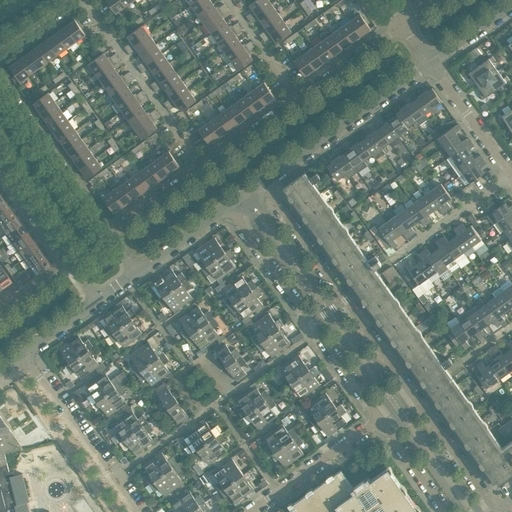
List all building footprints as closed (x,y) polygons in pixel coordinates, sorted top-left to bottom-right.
[(125,6),(120,0),(106,0),(116,13),(125,6)] [(212,3),(210,0),(197,0),(191,5),(197,14),(212,3)] [(249,20),(271,4),(268,0),(255,0),(249,5),(253,11),(246,16),(249,20)] [(308,6),(304,0),(300,3),(304,9),(308,6)] [(204,23),(219,13),(226,7),(224,4),(216,9),(212,3),(197,14),(204,23)] [(263,24),(278,13),(271,4),(249,20),(251,23),(259,18),(263,24)] [(226,22),(223,18),(222,16),(229,11),(226,7),(219,13),(204,23),(211,33),(226,22)] [(262,38),(284,22),(278,13),(263,24),(267,29),(259,35),(262,38)] [(370,29),(360,14),(350,21),(361,36),(370,29)] [(86,35),(75,19),(65,26),(76,41),(86,35)] [(361,36),(350,21),(341,27),(352,43),(361,36)] [(217,42),(232,31),(240,26),(237,22),(230,28),(226,22),(211,33),(217,42)] [(276,43),(291,32),(284,22),(262,38),(264,42),(272,37),(276,43)] [(127,51),(149,35),(142,25),(127,36),(131,42),(124,47),(127,51)] [(76,41),(65,26),(56,33),(67,48),(76,41)] [(239,41),(236,37),(235,35),(242,30),(240,26),(232,31),(217,42),(224,51),(239,41)] [(352,43),(341,27),(331,34),(342,49),(352,43)] [(67,48),(56,33),(47,40),(57,55),(67,48)] [(342,49),(331,34),(322,41),(333,56),(342,49)] [(141,55),(156,44),(149,35),(127,51),(129,54),(137,49),(141,55)] [(57,55),(47,40),(37,46),(48,61),(57,55)] [(231,61),(246,50),(253,45),(250,41),(243,46),(239,41),(224,51),(231,61)] [(333,56),(322,41),(313,47),(324,62),(333,56)] [(140,69),(162,53),(156,44),(141,55),(145,60),(137,66),(140,69)] [(253,59),(249,55),(248,53),(256,48),(253,45),(246,50),(231,61),(237,70),(253,59)] [(48,61),(37,46),(28,53),(39,68),(48,61)] [(324,62),(313,47),(304,54),(314,69),(324,62)] [(39,68),(28,53),(19,59),(30,75),(39,68)] [(95,73),(110,62),(118,57),(115,54),(108,59),(103,53),(88,63),(95,73)] [(154,73),(169,63),(162,53),(140,69),(142,73),(150,68),(154,73)] [(314,69),(304,54),(294,61),(305,76),(314,69)] [(497,71),(492,63),(495,60),(492,56),(479,66),(487,78),(497,71)] [(117,72),(114,68),(113,66),(120,61),(118,57),(110,62),(95,73),(102,82),(117,72)] [(30,75),(19,59),(9,66),(20,81),(30,75)] [(153,88),(176,72),(169,63),(154,73),(158,79),(151,84),(153,88)] [(487,78),(479,66),(465,75),(468,80),(472,77),(477,85),(487,78)] [(496,90),(509,80),(506,76),(503,78),(497,71),(487,78),(496,90)] [(108,92),(124,81),(131,76),(128,72),(121,77),(117,72),(102,82),(108,92)] [(167,92),(182,81),(176,72),(153,88),(156,92),(163,86),(167,92)] [(130,90),(127,86),(126,85),(133,79),(131,76),(124,81),(108,92),(115,101),(130,90)] [(496,90),(487,78),(477,85),(483,93),(479,95),(482,100),(496,90)] [(166,106),(189,90),(182,81),(167,92),(171,98),(164,103),(166,106)] [(275,97),(264,82),(254,89),(265,104),(275,97)] [(422,93),(423,94),(436,113),(439,111),(436,106),(442,102),(432,88),(427,91),(426,90),(422,93)] [(265,104),(254,89),(245,96),(256,111),(265,104)] [(122,110),(137,100),(144,94),(142,91),(134,96),(130,90),(115,101),(122,110)] [(181,111),(196,100),(189,90),(166,106),(169,110),(176,105),(181,111)] [(40,113),(55,102),(48,92),(33,103),(40,113)] [(418,97),(414,100),(424,115),(430,110),(433,115),(436,113),(423,94),(422,93),(421,93),(418,96),(418,97)] [(144,109),(141,105),(140,103),(147,98),(144,94),(137,100),(122,110),(128,120),(144,109)] [(256,111),(245,96),(236,102),(247,117),(256,111)] [(405,105),(404,106),(405,107),(419,125),(427,119),(424,115),(414,100),(414,101),(409,104),(409,102),(405,105)] [(47,122),(62,111),(55,102),(40,113),(47,122)] [(247,117),(236,102),(227,109),(237,124),(247,117)] [(401,110),(396,113),(397,115),(398,115),(406,127),(407,127),(412,123),(416,128),(418,126),(419,125),(405,107),(404,106),(400,109),(401,110)] [(135,129),(150,118),(157,113),(155,109),(148,114),(144,109),(128,120),(135,129)] [(237,124),(227,109),(217,116),(228,131),(237,124)] [(511,127),(511,109),(498,118),(501,123),(504,121),(509,129),(511,127)] [(53,131),(68,120),(62,111),(47,122),(53,131)] [(157,128),(154,123),(153,122),(160,117),(157,113),(150,118),(135,129),(142,139),(157,128)] [(388,120),(389,121),(402,140),(405,138),(402,134),(408,129),(407,127),(406,127),(398,115),(397,115),(393,118),(392,117),(388,120)] [(228,131),(217,116),(208,122),(219,137),(228,131)] [(450,120),(444,125),(447,128),(456,122),(454,119),(451,121),(450,120)] [(60,141),(75,130),(68,120),(53,131),(60,141)] [(384,124),(380,128),(390,142),(393,146),(402,140),(389,121),(388,120),(387,121),(384,123),(384,124)] [(219,137),(208,122),(198,129),(209,144),(219,137)] [(458,124),(438,138),(444,147),(458,137),(455,132),(457,131),(461,128),(458,124)] [(371,132),(370,133),(371,134),(385,153),(387,151),(384,146),(390,142),(380,128),(375,131),(375,130),(371,132)] [(67,150),(82,139),(75,130),(60,141),(67,150)] [(429,141),(436,136),(433,132),(426,137),(429,141)] [(367,137),(362,140),(373,154),(372,155),(376,159),(385,153),(371,134),(370,133),(366,136),(367,137)] [(458,137),(444,147),(450,156),(471,142),(468,137),(464,140),(462,142),(458,137)] [(73,159),(88,148),(82,139),(67,150),(73,159)] [(353,145),(354,147),(367,165),(370,163),(367,159),(372,155),(373,154),(362,140),(358,143),(357,142),(353,145)] [(450,156),(446,159),(453,168),(471,155),(471,154),(468,150),(470,148),(474,146),(471,142),(450,156)] [(349,150),(345,153),(358,172),(367,165),(354,147),(353,145),(352,146),(348,148),(349,150)] [(80,168),(95,158),(88,148),(73,159),(80,168)] [(179,166),(168,150),(159,157),(170,172),(179,166)] [(336,158),(335,158),(336,159),(349,178),(358,172),(345,153),(340,156),(339,155),(336,158)] [(471,155),(453,168),(459,177),(463,174),(483,159),(480,155),(476,158),(474,159),(471,155)] [(170,172),(159,157),(150,164),(160,179),(170,172)] [(87,178),(102,167),(95,158),(80,168),(87,178)] [(332,162),(327,166),(337,180),(343,175),(347,180),(349,178),(336,159),(335,158),(331,161),(332,162)] [(483,159),(463,174),(470,183),(484,173),(480,168),(482,166),(486,163),(483,159)] [(404,161),(399,164),(403,170),(408,167),(404,161)] [(160,179),(150,164),(140,171),(151,186),(160,179)] [(151,186),(140,171),(131,177),(142,192),(151,186)] [(511,443),(501,452),(465,400),(443,369),(452,363),(452,362),(451,361),(451,360),(450,359),(449,358),(448,358),(439,364),(372,271),(381,264),(379,260),(378,259),(377,257),(376,256),(375,255),(366,262),(311,185),(320,178),(320,177),(319,176),(318,175),(317,174),(316,173),(307,180),(303,174),(283,188),(288,195),(291,193),(296,200),(293,202),(362,297),(364,296),(369,303),(367,304),(376,318),(379,316),(384,323),(381,325),(391,339),(394,337),(399,344),(396,346),(406,359),(408,357),(413,364),(411,366),(479,462),(482,460),(487,467),(484,469),(494,482),(496,481),(499,485),(511,475),(511,443)] [(97,180),(95,176),(89,180),(92,185),(98,181),(97,180)] [(142,192),(131,177),(122,184),(133,199),(142,192)] [(451,198),(444,187),(441,183),(432,190),(446,210),(450,207),(446,201),(451,198)] [(133,199),(122,184),(112,190),(123,206),(133,199)] [(123,206),(112,190),(103,197),(114,213),(123,206)] [(446,210),(432,190),(423,196),(433,210),(438,207),(442,213),(446,210)] [(433,210),(423,196),(414,202),(428,223),(433,220),(428,214),(433,210)] [(2,198),(0,199),(0,212),(8,206),(2,198)] [(353,198),(348,202),(351,207),(357,203),(353,198)] [(428,223),(414,202),(405,209),(415,223),(420,220),(424,226),(428,223)] [(493,225),(511,211),(511,204),(509,207),(505,202),(487,215),(493,225)] [(8,206),(0,212),(0,225),(14,215),(8,206)] [(415,223),(405,209),(396,215),(411,235),(415,232),(411,226),(415,223)] [(500,233),(504,230),(511,224),(511,211),(493,225),(500,233)] [(477,221),(472,213),(467,217),(472,224),(477,221)] [(14,215),(0,225),(0,227),(5,234),(20,223),(14,215)] [(411,235),(396,215),(388,221),(398,236),(402,232),(407,238),(411,235)] [(398,236),(388,221),(379,228),(380,230),(375,233),(386,249),(391,246),(393,248),(398,245),(393,239),(398,236)] [(11,243),(26,232),(20,223),(5,234),(11,243)] [(484,244),(471,225),(466,229),(462,223),(457,226),(472,246),(475,250),(484,244)] [(472,246),(457,226),(453,229),(457,235),(453,238),(463,252),(472,246)] [(17,251),(32,240),(26,232),(11,243),(17,251)] [(463,252),(453,238),(448,241),(444,235),(440,238),(457,263),(466,256),(463,252)] [(214,237),(205,244),(216,259),(225,252),(214,237)] [(457,263),(440,238),(436,241),(440,247),(435,251),(448,269),(457,263)] [(23,259),(38,248),(32,240),(17,251),(23,259)] [(205,244),(196,251),(201,258),(196,261),(202,269),(216,259),(205,244)] [(386,249),(384,250),(388,256),(395,251),(393,248),(391,246),(386,249)] [(29,268),(44,257),(38,248),(23,259),(29,268)] [(448,269),(435,251),(431,254),(426,248),(422,251),(437,271),(439,275),(448,269)] [(225,252),(216,259),(226,274),(236,267),(230,259),(235,256),(230,249),(225,252)] [(437,271),(422,251),(418,254),(422,260),(418,263),(428,277),(437,271)] [(35,276),(50,265),(44,257),(29,268),(35,276)] [(216,259),(202,269),(207,276),(212,283),(216,279),(217,280),(221,278),(226,274),(216,259)] [(428,277),(418,263),(413,266),(409,261),(404,264),(410,272),(405,276),(414,288),(428,277)] [(249,274),(256,269),(253,264),(246,269),(249,274)] [(0,284),(2,288),(11,281),(0,266),(0,284)] [(399,276),(393,268),(393,267),(392,267),(391,266),(391,267),(390,267),(382,273),(389,283),(399,276)] [(187,280),(181,272),(176,276),(171,268),(162,275),(172,290),(187,280)] [(172,290),(162,275),(152,281),(163,296),(172,290)] [(257,287),(252,279),(247,283),(242,275),(232,282),(243,297),(257,287)] [(192,298),(187,291),(192,287),(187,280),(172,290),(183,305),(192,298)] [(220,284),(215,288),(218,292),(223,288),(227,286),(224,282),(220,284)] [(243,297),(232,282),(227,286),(223,288),(228,296),(223,299),(229,307),(243,297)] [(263,305),(258,298),(262,294),(257,287),(243,297),(254,312),(259,308),(263,305)] [(501,287),(492,293),(495,297),(505,311),(510,308),(511,310),(511,311),(511,302),(504,291),(501,287)] [(183,305),(172,290),(163,296),(158,300),(163,308),(168,304),(174,311),(179,308),(183,305)] [(423,293),(418,297),(422,303),(427,299),(423,293)] [(254,312),(243,297),(229,307),(234,314),(239,311),(244,318),(242,320),(245,324),(251,319),(248,316),(254,312)] [(495,297),(486,303),(501,323),(505,320),(502,317),(501,315),(505,311),(495,297)] [(486,303),(477,310),(488,324),(492,321),(494,323),(496,326),(501,323),(486,303)] [(137,315),(131,308),(127,311),(121,304),(112,310),(123,325),(137,315)] [(214,318),(208,310),(204,314),(198,306),(189,313),(199,328),(214,318)] [(474,306),(466,312),(483,336),(487,333),(485,329),(483,327),(488,324),(477,310),(474,306)] [(123,325),(112,310),(103,317),(108,325),(103,328),(108,336),(123,325)] [(163,312),(158,316),(163,322),(167,319),(163,312)] [(466,312),(457,318),(460,322),(470,336),(475,333),(476,335),(479,339),(483,336),(466,312)] [(199,328),(189,313),(179,319),(185,327),(180,330),(185,338),(199,328)] [(269,313),(259,320),(270,335),(281,327),(285,324),(281,318),(275,322),(269,313)] [(143,334),(137,326),(142,323),(137,315),(123,325),(133,340),(143,334)] [(456,317),(447,323),(452,330),(447,333),(455,345),(460,342),(465,349),(470,346),(467,342),(465,340),(470,336),(460,322),(457,318),(456,317)] [(220,336),(214,329),(219,325),(214,318),(199,328),(210,343),(215,339),(220,336)] [(251,320),(244,325),(247,329),(250,326),(255,334),(251,337),(256,345),(270,335),(259,320),(254,324),(251,320)] [(133,340),(123,325),(108,336),(114,343),(119,339),(124,347),(133,340)] [(281,327),(270,335),(281,350),(290,343),(284,334),(286,333),(281,327)] [(210,343),(199,328),(185,338),(191,345),(195,342),(201,349),(204,347),(210,343)] [(218,343),(225,338),(222,334),(220,336),(215,339),(218,343)] [(93,346),(88,339),(83,342),(78,335),(68,341),(79,356),(93,346)] [(270,335),(256,345),(261,352),(266,349),(271,356),(275,354),(277,353),(281,350),(270,335)] [(79,356),(68,341),(59,348),(70,363),(79,356)] [(164,353),(159,346),(154,349),(148,342),(139,348),(150,363),(164,353)] [(241,356),(236,348),(231,352),(225,344),(221,347),(216,351),(226,366),(241,356)] [(99,365),(94,357),(99,354),(93,346),(79,356),(90,371),(96,367),(99,365)] [(201,355),(207,351),(204,347),(201,349),(198,351),(201,355)] [(150,363),(139,348),(130,355),(135,363),(130,366),(135,374),(150,363)] [(511,369),(511,358),(507,351),(503,355),(499,349),(494,352),(509,372),(511,369)] [(509,372),(494,352),(490,355),(494,361),(490,364),(500,378),(509,372)] [(170,372),(164,364),(169,361),(164,353),(150,363),(160,378),(166,374),(170,372)] [(309,370),(298,355),(289,361),(300,376),(309,370)] [(90,371),(79,356),(70,363),(65,367),(70,374),(75,370),(80,378),(90,371)] [(247,374),(241,367),(246,363),(241,356),(226,366),(237,381),(247,374)] [(289,361),(285,364),(280,368),(285,375),(280,379),(285,386),(300,376),(289,361)] [(500,378),(490,364),(485,367),(481,361),(471,368),(485,388),(490,384),(491,385),(500,378)] [(160,378),(150,363),(135,374),(141,381),(146,377),(151,385),(160,378)] [(320,385),(309,370),(300,376),(310,391),(320,385)] [(102,375),(96,379),(106,394),(121,384),(115,377),(110,380),(105,373),(102,375)] [(310,391),(300,376),(285,386),(291,394),(296,390),(301,398),(310,391)] [(96,379),(86,386),(92,394),(87,397),(92,404),(92,405),(97,401),(106,394),(96,379)] [(71,380),(66,383),(70,389),(75,385),(71,380)] [(271,397),(265,390),(260,393),(257,389),(260,386),(257,381),(250,386),(251,388),(246,392),(256,407),(271,397)] [(121,384),(106,394),(117,409),(121,406),(126,403),(121,395),(126,392),(121,384)] [(166,386),(160,391),(157,393),(162,401),(157,404),(163,412),(177,401),(167,386),(166,386)] [(242,395),(237,399),(236,399),(242,406),(237,410),(242,418),(247,414),(256,407),(246,392),(242,395)] [(336,407),(326,393),(316,399),(327,414),(336,408),(336,407)] [(106,394),(97,401),(108,416),(117,409),(106,394)] [(276,416),(271,408),(276,405),(271,397),(256,407),(267,422),(276,416)] [(327,414),(316,399),(307,406),(312,414),(307,417),(313,424),(327,414)] [(188,416),(177,401),(163,412),(168,419),(173,415),(178,423),(181,421),(188,416)] [(126,403),(121,406),(127,415),(132,411),(126,403)] [(347,423),(341,415),(346,412),(341,404),(336,407),(336,408),(327,414),(338,429),(347,423)] [(267,422),(256,407),(247,414),(258,429),(267,422)] [(127,415),(123,417),(134,432),(148,422),(142,415),(137,418),(132,411),(127,415)] [(511,435),(511,411),(511,413),(510,414),(510,415),(511,417),(511,418),(506,423),(499,428),(499,429),(498,429),(498,430),(499,430),(499,431),(505,440),(511,435)] [(338,429),(327,414),(313,424),(318,432),(323,428),(328,436),(338,429)] [(0,465),(7,464),(5,454),(12,452),(7,433),(12,432),(0,415),(0,465)] [(117,419),(109,424),(112,428),(115,426),(116,428),(119,432),(114,435),(119,442),(124,439),(134,432),(123,417),(118,421),(117,419)] [(221,433),(215,425),(211,429),(205,421),(205,422),(199,426),(196,428),(206,443),(216,436),(216,437),(221,433)] [(148,422),(134,432),(144,447),(150,443),(154,441),(153,439),(148,433),(153,430),(148,422)] [(298,435),(292,428),(288,431),(282,424),(273,430),(284,445),(298,435)] [(196,428),(191,431),(187,435),(192,442),(187,446),(192,453),(206,443),(196,428)] [(183,437),(187,435),(191,431),(190,429),(181,435),(183,437)] [(284,445),(273,430),(263,437),(269,445),(264,448),(270,456),(274,452),(284,445)] [(124,439),(119,442),(121,445),(125,450),(130,447),(131,449),(135,454),(138,451),(144,447),(134,432),(124,439)] [(227,451),(221,443),(226,440),(221,433),(216,437),(216,436),(206,443),(217,458),(227,451)] [(304,454),(298,446),(303,443),(298,435),(284,445),(294,460),(304,454)] [(217,458),(206,443),(192,453),(198,460),(202,457),(208,465),(217,458)] [(294,460),(284,445),(274,452),(285,467),(294,460)] [(177,464),(172,456),(167,460),(163,455),(168,452),(164,447),(155,454),(156,456),(152,459),(163,474),(177,464)] [(163,474),(152,459),(143,466),(148,473),(144,477),(149,484),(163,474)] [(243,474),(232,459),(223,466),(234,481),(243,474)] [(48,511),(49,511),(45,511),(29,511),(30,511),(29,511),(27,502),(29,502),(29,501),(22,474),(22,473),(8,477),(7,473),(9,472),(9,471),(9,472),(7,464),(0,465),(0,511),(48,511)] [(183,482),(178,475),(183,471),(177,464),(163,474),(174,489),(179,485),(183,482)] [(234,481),(223,466),(214,473),(219,480),(214,484),(219,491),(234,481)] [(200,468),(195,471),(199,476),(203,472),(200,468)] [(419,511),(388,468),(370,481),(368,477),(353,488),(341,470),(289,507),(292,511),(327,511),(336,506),(340,511),(419,511)] [(174,489),(163,474),(149,484),(154,491),(159,488),(164,495),(174,489)] [(254,489),(243,474),(234,481),(244,496),(254,489)] [(203,475),(199,478),(203,484),(207,481),(203,475)] [(263,480),(258,484),(261,487),(262,488),(268,484),(265,479),(263,480)] [(244,496),(234,481),(219,491),(225,498),(230,495),(235,503),(244,496)] [(204,502),(199,494),(194,498),(189,490),(188,491),(185,493),(180,497),(190,511),(204,502)] [(190,511),(180,497),(170,504),(176,511),(190,511)] [(205,511),(210,509),(204,502),(190,511),(205,511)]
